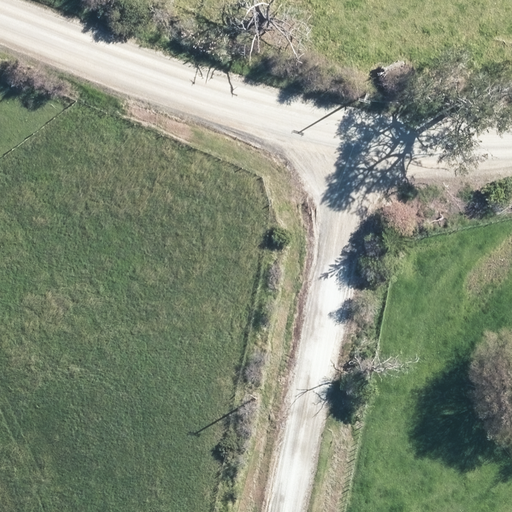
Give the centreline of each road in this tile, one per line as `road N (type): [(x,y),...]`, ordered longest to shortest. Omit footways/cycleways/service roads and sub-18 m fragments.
road 1 (unclassified): [(362,136),(210,94),(0,10)]
road 2 (unclassified): [(362,136),(286,511)]
road 3 (unclassified): [(511,145),(362,136)]
